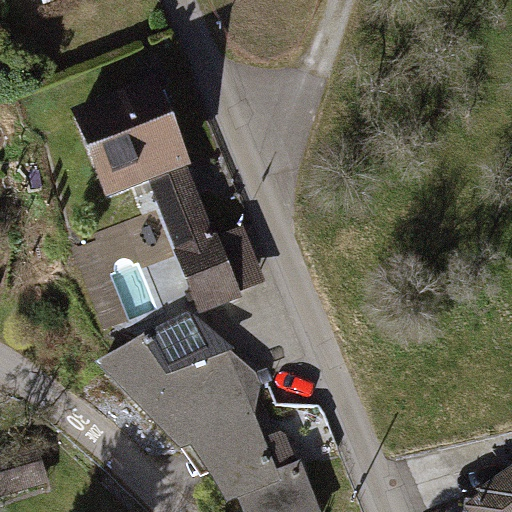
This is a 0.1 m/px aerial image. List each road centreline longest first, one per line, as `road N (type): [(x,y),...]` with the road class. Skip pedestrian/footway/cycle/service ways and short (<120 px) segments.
road 1 (residential): [(180,0),(387,511)]
road 2 (residential): [(0,363),(70,414),(173,511)]
